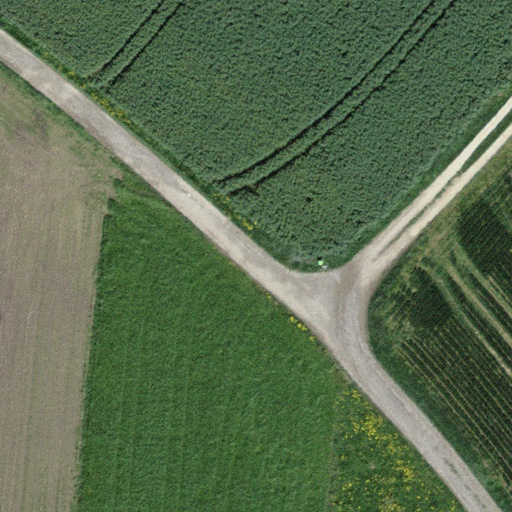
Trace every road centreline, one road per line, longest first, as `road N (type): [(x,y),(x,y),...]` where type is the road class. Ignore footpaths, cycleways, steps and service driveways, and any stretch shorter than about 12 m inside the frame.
road 1 (track): [(322,316),(0,45)]
road 2 (track): [(511,100),(322,316)]
road 3 (track): [(322,316),(485,511)]
